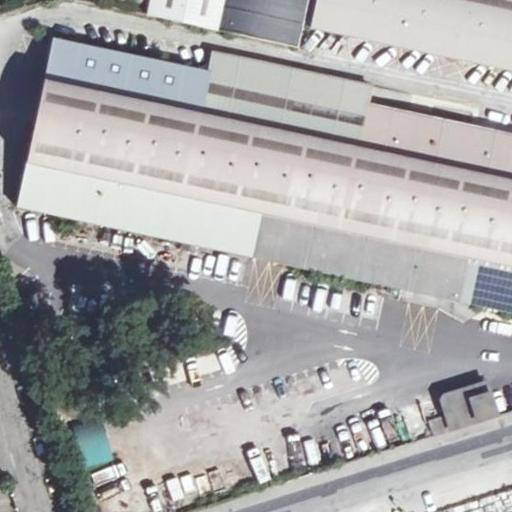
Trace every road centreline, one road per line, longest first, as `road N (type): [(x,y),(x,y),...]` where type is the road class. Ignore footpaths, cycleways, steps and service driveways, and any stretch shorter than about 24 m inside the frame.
road 1 (unclassified): [(315,511),(511,451)]
road 2 (residential): [(40,511),(0,375)]
